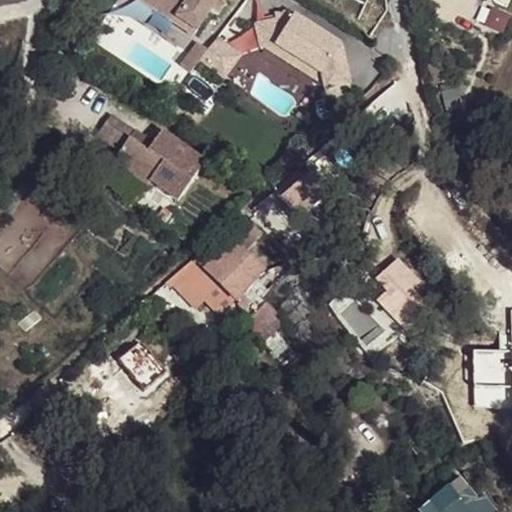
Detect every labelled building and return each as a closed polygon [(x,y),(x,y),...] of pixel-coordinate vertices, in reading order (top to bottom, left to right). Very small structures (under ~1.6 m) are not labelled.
[(138,0),(193,37),(210,12),(217,16),(224,6),(217,1),(217,0),(188,0),(138,0)] [(501,34),(509,18),(492,10),(485,26),(501,34)] [(291,17),(290,11),(274,15),(275,21),(291,17)] [(263,48),(273,46),(321,76),(323,85),(325,91),(350,85),(345,65),(326,69),(341,45),(294,16),(291,17),(275,21),(255,25),(260,49),(263,48)] [(200,63),(208,69),(226,46),(217,39),(208,52),(200,63)] [(197,44),(180,67),(190,75),(200,63),(208,52),(197,44)] [(345,65),(341,45),(326,69),(345,65)] [(223,81),(241,57),(226,46),(208,69),(223,81)] [(321,76),(273,46),(263,48),(323,85),(321,76)] [(462,107),(457,90),(442,94),(447,111),(462,107)] [(45,136),(16,116),(5,130),(14,137),(17,133),(37,147),(45,136)] [(150,184),(178,203),(205,164),(162,134),(154,146),(110,117),(96,139),(119,155),(113,165),(148,188),(150,184)] [(193,261),(165,285),(170,289),(173,286),(195,310),(205,301),(221,318),(237,303),(251,317),(261,307),(267,302),(251,287),(265,272),(244,253),(263,233),(245,219),(227,236),(198,265),(193,261)] [(379,305),(407,336),(431,313),(412,293),(416,289),(398,270),(394,274),(390,270),(378,283),(389,295),(379,305)] [(511,275),(500,285),(511,300),(511,275)] [(251,317),(247,321),(295,380),(310,368),(261,307),(251,317)] [(203,362),(188,347),(177,356),(192,372),(203,362)] [(490,511),(495,508),(484,495),(477,500),(461,481),(431,507),(435,511),(490,511)]
